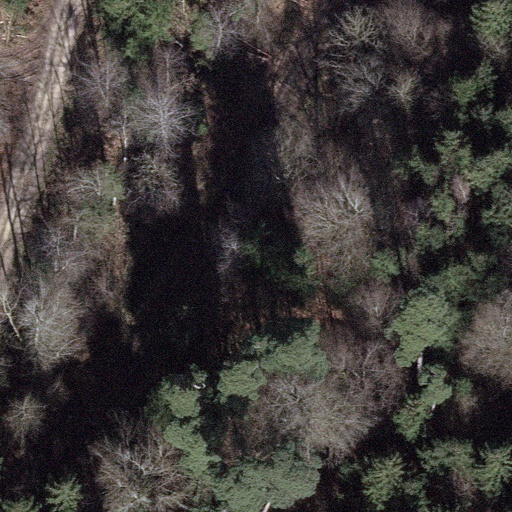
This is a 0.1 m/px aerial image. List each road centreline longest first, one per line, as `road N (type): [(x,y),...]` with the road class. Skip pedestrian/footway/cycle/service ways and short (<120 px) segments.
road 1 (track): [(0,497),(115,392),(346,0)]
road 2 (track): [(0,231),(56,0)]
